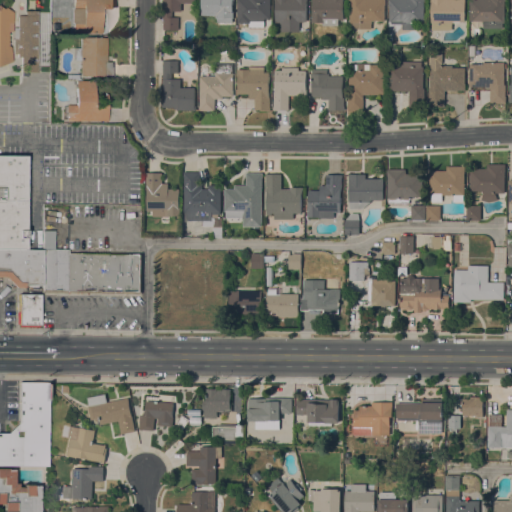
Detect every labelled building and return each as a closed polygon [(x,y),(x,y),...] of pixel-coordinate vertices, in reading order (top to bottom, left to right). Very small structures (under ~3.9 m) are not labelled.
[(73,0),(114,0),(114,19),(111,19),(111,8),(101,8),(101,33),(83,33),(83,18),(73,18),(73,0)] [(195,0),(195,3),(181,3),(181,11),(172,11),(172,17),(178,17),(178,30),(163,29),(163,2),(164,2),(164,0),(195,0)] [(233,0),(232,11),(234,11),(233,18),(232,18),(232,23),(217,22),(217,18),(215,18),(215,16),(201,15),(201,11),(200,11),(200,7),(201,7),(201,0),(233,0)] [(270,0),(270,18),(264,18),(264,27),(248,27),(249,23),(237,22),(237,0),(270,0)] [(307,0),(307,3),(306,3),(306,21),(299,21),(299,31),(281,31),(281,22),(275,22),(275,0),(307,0)] [(343,0),(343,20),(338,20),(338,26),(323,26),(323,22),(312,22),(312,0),(343,0)] [(385,0),(385,20),(371,20),(371,29),(351,29),(351,22),(349,22),(349,1),(348,1),(348,0),(385,0)] [(425,0),(425,1),(424,1),(423,23),(414,23),(414,29),(402,29),(402,24),(391,24),(391,20),(388,20),(388,0),(425,0)] [(431,30),(431,2),(429,2),(429,0),(465,0),(465,21),(453,21),(453,23),(451,23),(451,30),(431,30)] [(505,0),(505,23),(502,23),(502,28),(483,28),(483,21),(469,21),(469,0),(505,0)] [(13,23),(7,24),(7,46),(9,47),(12,61),(0,65),(0,5),(12,12),(13,23)] [(47,65),(37,65),(37,72),(20,72),(20,57),(17,57),(17,54),(13,54),(13,29),(17,29),(17,16),(25,16),(25,11),(37,11),(37,13),(47,13),(47,65)] [(80,76),(80,61),(73,60),(73,48),(80,48),(80,47),(79,47),(79,41),(80,41),(80,38),(106,38),(106,62),(112,62),(111,76),(80,76)] [(444,90),(444,107),(428,107),(428,87),(430,87),(430,54),(442,54),(442,65),(452,65),(452,67),(465,67),(465,90),(444,90)] [(163,60),(178,61),(178,73),(172,73),(172,79),(180,79),(180,87),(195,88),(194,100),(197,100),(197,110),(177,110),(177,109),(174,109),(174,107),(162,107),(163,60)] [(423,88),(424,88),(424,108),(409,107),(409,91),(388,91),(389,66),(401,66),(401,61),(421,62),(421,67),(423,67),(423,88)] [(504,85),(505,85),(505,103),(490,103),(490,87),(469,86),(469,64),(481,64),(482,62),(504,62),(504,85)] [(233,96),(223,96),(223,99),(215,99),(215,101),(200,101),(200,76),(215,76),(215,63),(233,63),(233,96)] [(371,63),(371,65),(384,65),(384,95),(363,95),(363,111),(347,111),(347,83),(350,83),(350,63),(371,63)] [(264,66),(264,72),(269,72),(268,97),(269,97),(269,111),(259,111),(259,110),(254,110),(254,99),(249,99),(249,94),(238,94),(238,76),(237,76),(237,69),(248,69),(248,66),(264,66)] [(288,110),(273,109),(273,92),(274,92),(275,70),(282,70),(282,67),(298,67),(298,70),(306,70),(305,96),(294,96),(294,95),(289,95),(288,110)] [(327,69),(327,74),(329,74),(329,76),(343,76),(343,98),(344,98),(344,110),(328,110),(328,99),(322,99),(322,97),(312,97),(312,69),(327,69)] [(94,81),(94,105),(104,105),(104,94),(106,94),(106,121),(65,121),(65,120),(60,120),(60,102),(66,102),(66,81),(94,81)] [(23,235),(26,235),(26,241),(23,241),(23,251),(7,251),(0,250),(0,156),(24,156),(24,164),(26,164),(26,171),(24,171),(24,193),(26,194),(26,211),(24,211),(23,219),(26,219),(26,225),(23,225),(23,235)] [(504,193),(494,193),(497,200),(489,202),(481,200),(483,193),(482,193),(482,191),(470,191),(470,168),(486,168),(486,164),(505,164),(504,193)] [(446,170),(446,166),(464,166),(464,195),(442,195),(442,193),(429,193),(429,170),(446,170)] [(405,169),(405,174),(422,174),(422,196),(409,196),(409,198),(408,198),(408,204),(388,203),(388,198),(387,198),(387,176),(387,169),(405,169)] [(185,220),(185,212),(183,212),(184,177),(183,177),(183,171),(200,172),(199,186),(202,186),(202,189),(208,189),(208,185),(221,185),(220,214),(212,214),(211,221),(185,220)] [(162,183),(167,183),(167,189),(178,189),(179,207),(180,207),(180,216),(152,216),(152,211),(147,211),(147,190),(146,190),(146,173),(162,173),(162,183)] [(261,226),(243,226),(243,217),(225,217),(225,211),(224,211),(224,189),(234,189),(234,185),(246,186),(246,173),(262,173),(261,226)] [(281,189),(290,189),(290,187),(302,187),(302,195),(301,195),(301,213),(293,213),(293,219),(274,219),(274,213),(271,213),(271,215),(266,215),(266,191),(265,191),(265,174),(281,174),(281,189)] [(383,200),(370,200),(370,202),(369,202),(361,209),(350,209),(348,201),(348,174),(365,174),(365,178),(383,179),(383,200)] [(319,190),(319,184),(326,184),(326,175),(341,175),(341,191),(340,191),(340,212),(334,212),(334,218),(318,218),(318,217),(307,216),(307,208),(308,208),(308,190),(319,190)] [(425,220),(411,220),(411,205),(425,205),(425,220)] [(440,220),(426,220),(426,205),(440,205),(440,220)] [(480,220),(466,220),(466,205),(480,206),(480,220)] [(345,234),(345,220),(346,220),(350,213),(358,214),(359,220),(359,234),(345,234)] [(222,218),(222,237),(213,237),(213,218),(222,218)] [(53,249),(42,249),(42,231),(53,231),(53,249)] [(413,253),(400,253),(400,248),(398,248),(398,236),(413,236),(413,253)] [(444,236),(444,248),(431,248),(432,236),(444,236)] [(395,242),(395,253),(381,253),(382,241),(395,242)] [(0,265),(0,250),(7,251),(23,251),(42,251),(42,285),(36,285),(0,265)] [(42,251),(67,251),(67,254),(140,254),(140,294),(42,293),(42,285),(42,251)] [(264,253),(263,268),(251,268),(251,253),(264,253)] [(300,269),(288,269),(288,265),(286,264),(286,258),(288,258),(288,254),(290,254),(290,253),(301,253),(300,269)] [(369,275),(368,275),(367,293),(348,292),(348,280),(349,280),(349,262),(368,262),(367,268),(369,268),(369,274),(369,275)] [(488,282),(503,282),(503,300),(471,299),(471,302),(454,302),(454,269),(468,270),(468,265),(488,266),(488,282)] [(438,289),(441,289),(441,291),(446,291),(445,296),(449,296),(449,309),(428,309),(426,311),(422,311),(422,312),(414,312),(414,308),(412,308),(411,310),(406,310),(404,309),(400,308),(401,278),(405,278),(408,275),(412,275),(414,278),(438,278),(438,289)] [(303,279),(324,279),(324,289),(339,289),(339,298),(338,298),(338,313),(323,313),(323,309),(308,309),(308,310),(301,310),(301,298),(303,298),(303,289),(303,279)] [(387,279),(387,281),(395,281),(395,305),(376,305),(376,301),(371,301),(371,284),(372,284),(372,279),(387,279)] [(280,293),(299,293),(298,317),(279,317),(279,316),(266,315),(266,293),(267,293),(267,288),(280,288),(280,293)] [(261,291),(261,314),(229,314),(229,291),(261,291)] [(39,295),(39,325),(17,325),(17,295),(39,295)] [(46,466),(0,466),(0,433),(6,434),(18,423),(18,384),(47,384),(46,466)] [(216,389),(216,390),(222,390),(222,389),(230,389),(230,402),(231,402),(231,412),(217,411),(217,418),(203,418),(203,410),(202,410),(202,401),(206,401),(206,389),(216,389)] [(134,432),(121,434),(118,421),(100,424),(99,418),(90,420),(87,406),(88,406),(87,398),(105,394),(106,402),(127,398),(134,432)] [(145,412),(146,395),(155,396),(154,401),(173,403),(172,417),(173,417),(172,426),(157,425),(157,418),(154,418),(153,430),(139,429),(140,415),(144,415),(144,412),(145,412)] [(483,397),(483,417),(475,417),(475,415),(462,415),(463,399),(470,399),(470,396),(483,397)] [(266,399),(266,398),(292,398),(291,413),(280,413),(280,429),(255,429),(255,421),(247,421),(248,398),(266,399)] [(296,400),(339,400),(338,423),(331,423),(331,425),(308,425),(308,423),(308,415),(296,414),(296,400)] [(353,435),(353,410),(359,410),(359,406),(371,406),(371,402),(392,402),(392,416),(389,416),(389,435),(371,435),(353,435)] [(442,403),(443,419),(441,419),(441,431),(421,431),(421,418),(396,418),(396,403),(442,403)] [(511,447),(487,447),(487,426),(489,426),(489,414),(502,415),(501,427),(506,427),(506,409),(511,409),(511,447)] [(460,428),(448,428),(448,415),(460,415),(460,428)] [(183,429),(176,426),(182,416),(188,420),(183,429)] [(201,417),(201,425),(191,425),(191,423),(190,423),(190,417),(201,417)] [(243,425),(242,437),(236,437),(236,444),(222,443),(222,440),(212,440),(212,426),(219,427),(219,424),(243,425)] [(66,456),(71,426),(94,430),(92,443),(105,445),(105,448),(107,448),(104,463),(66,456)] [(221,447),(221,458),(216,458),(215,484),(192,484),(192,469),(199,469),(199,466),(186,465),(186,451),(200,451),(200,446),(221,447)] [(103,467),(103,481),(92,481),(91,499),(62,498),(63,486),(71,486),(72,468),(88,469),(88,466),(103,467)] [(36,511),(1,511),(2,505),(0,504),(0,469),(6,469),(6,470),(12,470),(12,484),(15,484),(15,488),(21,488),(21,485),(31,485),(31,486),(37,486),(36,511)] [(479,511),(446,511),(446,489),(444,489),(444,475),(460,475),(460,501),(479,501),(479,511)] [(295,485),(297,483),(302,489),(299,491),(303,496),(298,501),(301,504),(291,511),(283,511),(269,495),(273,492),(268,486),(277,477),(283,484),(289,479),(295,485)] [(344,511),(345,491),(351,491),(351,484),(366,484),(366,491),(374,491),(374,511),(344,511)] [(340,511),(322,511),(313,511),(314,490),(321,491),(321,489),(341,489),(340,511)] [(215,511),(177,511),(177,504),(192,504),(192,492),(208,492),(208,491),(215,491),(215,511)] [(378,511),(378,499),(379,499),(379,492),(395,492),(395,500),(408,500),(408,511),(378,511)] [(511,511),(494,511),(494,500),(510,500),(510,494),(511,494),(511,511)] [(442,495),(442,511),(412,511),(412,495),(442,495)]
